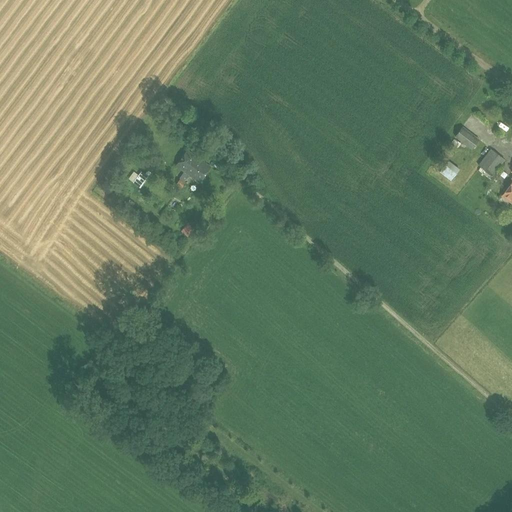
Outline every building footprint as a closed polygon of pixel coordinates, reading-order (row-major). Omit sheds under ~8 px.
[(455,136),(471,149),(479,139),(462,126),(455,136)] [(478,165),(492,175),(504,159),(491,149),(478,165)] [(176,184),(182,188),(186,182),(184,181),(188,174),(199,182),(210,166),(186,150),(175,165),(184,172),(176,184)] [(127,159),(133,164),(138,156),(132,152),(127,159)] [(137,164),(148,171),(154,162),(143,155),(137,164)] [(440,172),(451,180),(459,169),(449,161),(440,172)] [(511,170),(511,171),(511,177),(511,178),(511,181),(501,196),(511,203),(511,170)] [(134,182),(141,187),(148,177),(141,172),(134,182)] [(127,198),(123,204),(130,208),(134,203),(127,198)] [(181,231),(187,236),(196,225),(189,220),(181,231)]
